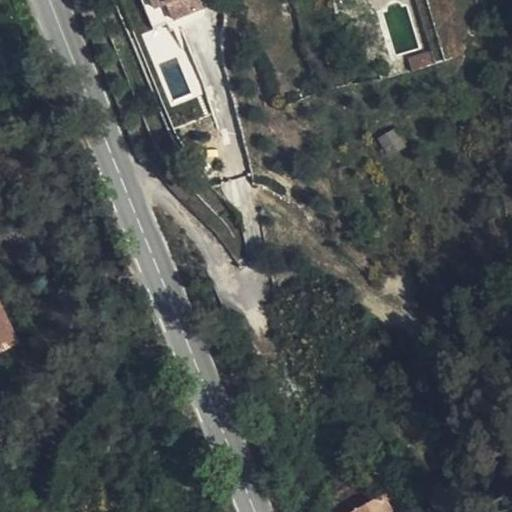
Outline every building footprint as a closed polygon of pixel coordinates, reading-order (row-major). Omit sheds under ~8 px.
[(141,0),(156,30),(179,18),(171,1),(159,7),(155,0),(141,0)] [(155,0),(159,7),(171,1),(179,18),(197,9),(193,0),(155,0)] [(193,0),(197,9),(208,4),(205,0),(193,0)] [(421,66),(430,63),(429,50),(416,52),(421,66)] [(410,67),(421,66),(416,52),(409,53),(410,67)] [(386,155),(405,147),(397,128),(378,135),(386,155)] [(0,284),(0,310),(1,318),(5,340),(17,336),(0,284)] [(400,511),(396,503),(375,511),(400,511)]
